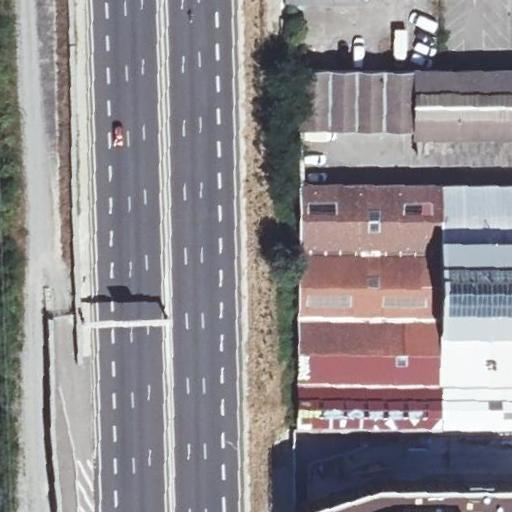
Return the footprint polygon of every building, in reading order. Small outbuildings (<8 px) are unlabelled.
[(292,55),(307,55),(307,40),(292,40),(292,55)] [(511,135),(511,69),(440,69),(432,69),(402,69),(296,69),(297,126),(415,128),(415,135),(418,135),(511,135)] [(511,135),(418,135),(418,155),(431,156),(431,162),(511,162),(511,135)] [(296,431),(443,433),(444,188),(298,187),(296,431)] [(511,187),(444,188),(443,433),(511,433),(511,187)] [(511,511),(511,475),(303,476),(303,511),(511,511)]
